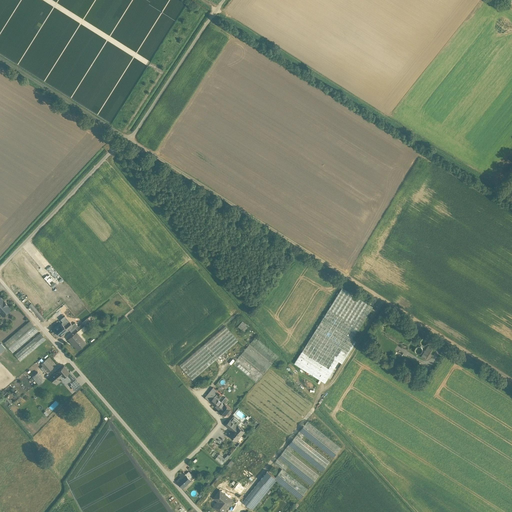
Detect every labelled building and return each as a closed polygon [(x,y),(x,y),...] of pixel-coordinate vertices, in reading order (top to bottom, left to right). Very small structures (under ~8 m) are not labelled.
[(105,299),(47,231),(32,243),(60,276),(86,307),(91,312),(105,299)] [(17,294),(21,291),(6,273),(2,276),(17,294)] [(60,276),(50,286),(76,315),(86,307),(60,276)] [(342,287),(294,363),(325,383),(339,361),(342,363),(356,341),(352,339),(373,307),(342,287)] [(3,301),(0,297),(0,312),(3,315),(10,309),(7,305),(8,305),(4,300),(3,301)] [(45,320),(38,311),(35,313),(42,322),(45,320)] [(61,323),(67,329),(71,326),(72,325),(64,316),(60,319),(62,322),(61,323)] [(30,321),(4,343),(13,353),(39,331),(30,321)] [(249,327),(242,321),(238,326),(245,333),(249,327)] [(72,325),(71,326),(71,327),(69,329),(71,332),(78,326),(75,322),(72,325)] [(67,329),(61,323),(54,329),(60,336),(67,329)] [(226,326),(180,365),(192,380),(238,341),(226,326)] [(40,332),(14,355),(20,362),(46,339),(40,332)] [(85,343),(76,332),(68,339),(77,349),(78,350),(85,343)] [(256,337),(221,377),(245,397),(279,356),(256,337)] [(429,345),(425,351),(424,350),(423,351),(424,352),(421,356),(426,359),(433,348),(429,345)] [(52,368),(45,360),(41,364),(43,366),(41,368),(44,372),(46,370),(48,372),(52,368)] [(69,372),(64,365),(57,371),(49,378),(54,383),(62,376),(63,378),(63,377),(67,382),(73,377),(69,372)] [(44,380),(37,372),(35,374),(35,373),(34,374),(33,373),(31,375),(39,385),(44,380)] [(73,389),(63,377),(63,378),(62,376),(54,383),(65,396),(73,389)] [(218,392),(210,402),(219,409),(218,410),(225,416),(227,413),(228,415),(230,412),(229,411),(231,408),(225,403),(228,399),(225,397),(221,401),(218,399),(222,394),(219,392),(222,389),(219,386),(216,390),(218,392)] [(213,387),(205,397),(210,402),(218,392),(216,390),(213,387)] [(56,400),(49,407),(52,410),(59,404),(56,400)] [(234,429),(230,426),(233,422),(230,420),(226,425),(233,431),(234,429)] [(341,447),(307,421),(299,431),(333,457),(341,447)] [(233,431),(230,434),(237,440),(244,431),(243,430),(243,429),(240,426),(239,427),(237,425),(234,429),(233,431)] [(330,461),(297,434),(288,444),(322,471),(330,461)] [(319,475),(286,448),(277,458),(311,485),(319,475)] [(226,459),(219,454),(215,459),(222,464),(226,459)] [(308,489),(282,468),(275,477),(274,479),(276,481),(300,499),(308,489)] [(275,477),(267,471),(261,479),(269,485),(274,479),(275,477)] [(187,476),(185,474),(183,472),(179,475),(182,478),(177,482),(183,488),(186,485),(187,486),(188,485),(187,484),(191,480),(187,476)] [(221,472),(212,484),(213,486),(223,473),(221,472)] [(269,485),(261,479),(242,502),(250,508),(269,485)] [(269,485),(250,508),(252,510),(276,481),(274,479),(269,485)] [(222,511),(232,500),(220,491),(215,498),(219,501),(214,507),(221,511),(222,511)]
